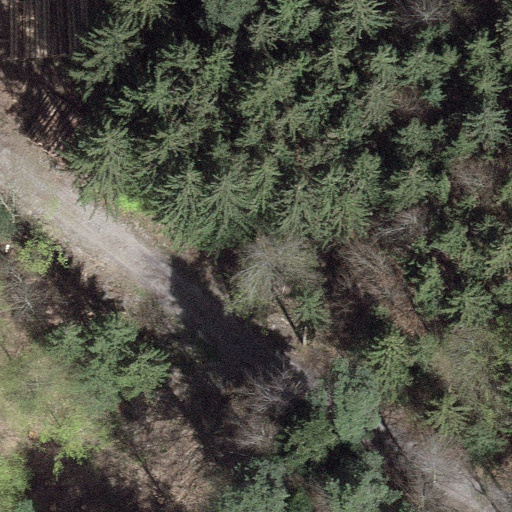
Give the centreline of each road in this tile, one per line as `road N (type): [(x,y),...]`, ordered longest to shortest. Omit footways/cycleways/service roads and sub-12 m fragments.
road 1 (track): [(0,177),(364,441),(495,511)]
road 2 (track): [(284,0),(511,35)]
